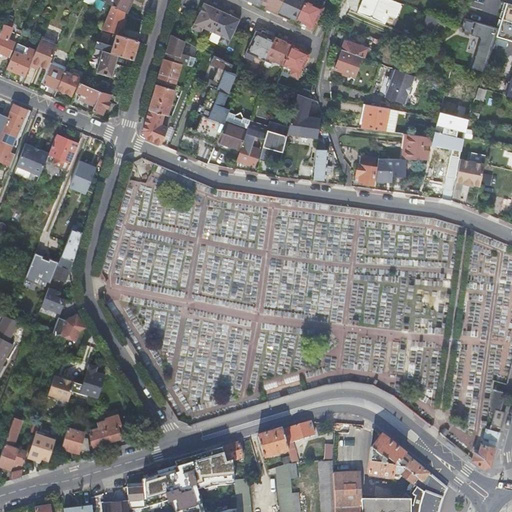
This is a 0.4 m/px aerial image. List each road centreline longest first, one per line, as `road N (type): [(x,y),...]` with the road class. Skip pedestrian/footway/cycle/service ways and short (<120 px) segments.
road 1 (secondary): [(178,445),(305,407),(355,401),(396,422),(496,503)]
road 2 (residential): [(124,139),(87,285),(93,308),(178,445)]
road 3 (residential): [(349,197),(216,180),(124,139)]
road 4 (residential): [(342,0),(328,26),(321,100),(349,197)]
road 5 (secondary): [(0,496),(178,445)]
road 6 (residential): [(511,237),(439,210),(349,197)]
road 7 (residential): [(166,0),(124,139)]
road 8 (residential): [(124,139),(0,86)]
